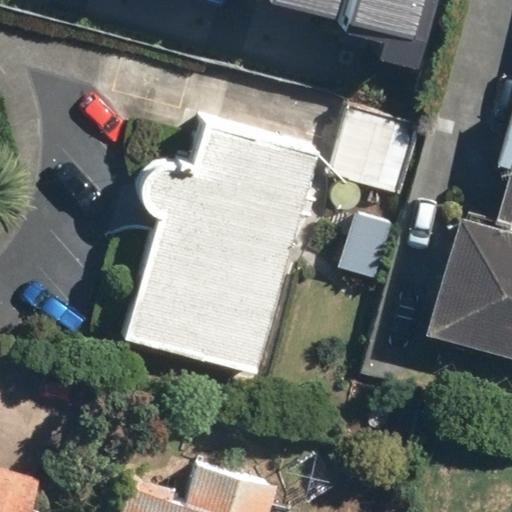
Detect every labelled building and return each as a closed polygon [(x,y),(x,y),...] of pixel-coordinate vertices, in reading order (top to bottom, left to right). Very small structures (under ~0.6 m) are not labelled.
[(430,0),(117,0),(407,82),(430,0)] [(304,148),(189,116),(180,153),(169,154),(159,156),(146,159),(128,169),(124,189),(128,206),(143,215),(114,335),(247,372),(304,148)] [(511,118),(481,225),(444,214),(410,330),(511,359),(511,118)] [(173,491),(115,474),(104,511),(256,511),(265,484),(182,460),(173,491)] [(0,511),(20,511),(34,477),(0,467),(0,511)]
